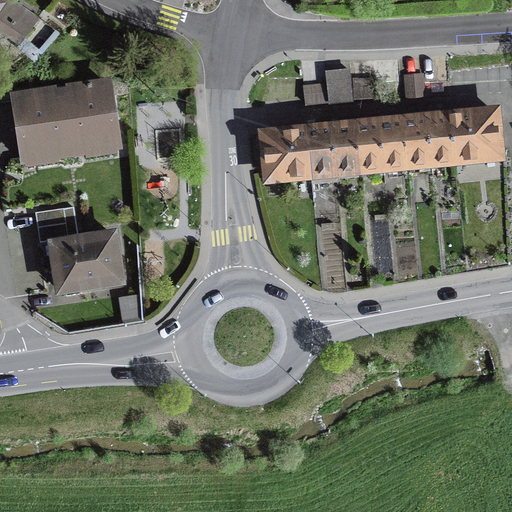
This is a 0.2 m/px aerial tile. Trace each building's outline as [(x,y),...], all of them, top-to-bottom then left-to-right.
[(45,52),(60,23),(14,0),(5,0),(0,11),(0,12),(11,18),(4,31),(45,52)] [(352,99),(348,71),(327,74),(331,102),(352,99)] [(421,75),(405,76),(406,97),(423,96),(421,75)] [(120,151),(109,76),(7,91),(17,165),(120,151)] [(375,96),(374,79),(356,80),(357,97),(375,96)] [(324,102),(322,84),(304,87),(306,104),(324,102)] [(498,112),(451,116),(455,161),(502,157),(498,112)] [(430,163),(455,161),(451,116),(426,118),(430,163)] [(407,166),(430,163),(426,118),(403,121),(407,166)] [(383,169),(407,166),(403,121),(378,124),(383,169)] [(360,171),(383,169),(378,124),(355,125),(360,171)] [(335,174),(360,171),(355,125),(330,128),(335,174)] [(310,177),(335,174),(330,128),(305,132),(310,177)] [(268,181),(310,177),(305,132),(263,136),(268,181)] [(118,227),(45,238),(54,293),(127,282),(118,227)]
